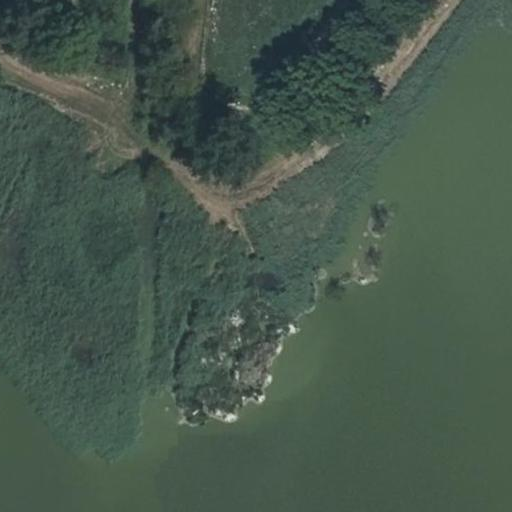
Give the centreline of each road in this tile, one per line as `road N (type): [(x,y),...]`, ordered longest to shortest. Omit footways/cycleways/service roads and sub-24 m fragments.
road 1 (track): [(0,62),(182,164),(233,168),(298,155),(422,0)]
road 2 (track): [(141,0),(143,145)]
